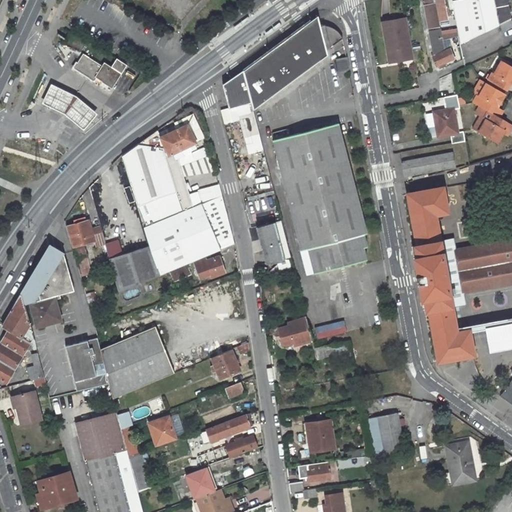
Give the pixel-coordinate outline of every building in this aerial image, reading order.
[(447,20),(443,0),(431,0),(423,2),(428,29),(438,27),(437,22),(447,20)] [(499,26),(493,0),(467,0),(465,0),(469,20),(456,23),(457,29),(458,35),(460,45),(499,26)] [(493,0),(499,26),(500,25),(511,20),(506,0),(493,0)] [(311,19),(243,71),(251,105),(325,50),(341,38),(340,32),(334,28),(327,25),(321,23),(319,23),(318,14),(311,19)] [(382,21),(390,61),(401,59),(399,50),(409,48),(403,18),(382,21)] [(511,27),(511,22),(511,20),(500,25),(503,32),(511,27)] [(437,67),(455,58),(454,55),(450,49),(443,53),(440,39),(439,32),(439,29),(429,31),(434,57),(431,58),(437,67)] [(440,39),(458,35),(457,29),(439,32),(440,39)] [(253,110),(327,55),(325,50),(251,105),(253,110)] [(73,67),(92,80),(93,77),(111,89),(120,73),(102,61),(100,65),(81,53),(73,67)] [(348,70),(345,58),(341,58),(341,61),(335,62),(337,72),(348,70)] [(511,67),(501,62),(494,74),(492,73),(488,80),(506,91),(510,84),(511,84),(511,67)] [(245,137),(259,134),(253,110),(251,105),(243,71),(242,69),(223,84),(232,122),(241,120),(245,137)] [(38,99),(43,101),(61,112),(81,129),(94,113),(72,95),(48,81),(38,99)] [(479,107),(491,113),(495,106),(497,107),(504,94),(486,84),(479,97),(477,95),(473,103),(479,107)] [(479,133),(497,143),(505,131),(502,129),(506,122),(491,113),(479,107),(476,114),(486,120),(479,133)] [(465,143),(463,132),(457,133),(454,110),(433,114),(429,115),(432,128),(435,128),(437,138),(450,135),(452,145),(465,143)] [(300,126),(306,125),(303,113),(297,114),(300,126)] [(189,145),(195,143),(187,125),(160,138),(168,155),(172,153),(189,145)] [(367,234),(339,126),(274,141),(302,250),(308,249),(315,275),(362,263),(359,251),(367,248),(364,235),(367,234)] [(156,130),(120,155),(158,275),(233,244),(230,232),(221,235),(214,237),(211,230),(210,227),(205,214),(219,209),(221,221),(227,219),(219,189),(215,191),(217,199),(193,208),(174,157),(172,153),(168,155),(160,138),(156,130)] [(189,145),(172,153),(174,157),(191,149),(189,145)] [(205,149),(192,150),(194,173),(207,172),(205,149)] [(402,162),(405,177),(455,168),(452,153),(402,162)] [(442,188),(407,195),(416,246),(414,246),(416,258),(414,258),(422,300),(424,299),(426,310),(429,310),(438,362),(474,355),(470,333),(486,329),(490,350),(511,345),(511,317),(456,328),(452,307),(466,304),(464,292),(511,283),(511,239),(456,250),(454,239),(440,242),(435,215),(447,212),(442,188)] [(99,215),(115,210),(110,193),(94,197),(99,215)] [(89,220),(66,227),(71,247),(94,241),(89,220)] [(291,257),(281,220),(258,226),(268,262),(291,257)] [(214,228),(211,230),(214,237),(221,235),(218,227),(214,228)] [(41,259),(63,253),(62,251),(51,244),(41,259)] [(158,276),(158,275),(149,245),(109,260),(115,282),(120,292),(158,276)] [(91,272),(84,248),(75,250),(82,275),(91,272)] [(368,262),(364,249),(359,251),(362,263),(368,262)] [(21,292),(24,303),(29,302),(36,326),(60,320),(55,299),(59,298),(58,294),(72,291),(63,253),(41,259),(21,292)] [(205,261),(211,277),(225,272),(219,256),(205,261)] [(290,261),(280,263),(281,270),(291,267),(290,261)] [(170,273),(173,282),(190,275),(186,267),(170,273)] [(36,349),(24,303),(21,292),(1,325),(8,329),(0,343),(0,378),(6,382),(29,342),(32,343),(33,350),(36,349)] [(85,296),(86,301),(88,300),(89,304),(95,301),(91,293),(85,296)] [(295,339),(298,338),(297,335),(310,332),(306,318),(289,322),(289,325),(278,328),(283,346),(294,343),(296,343),(295,339)] [(316,326),(318,338),(348,331),(345,320),(316,326)] [(101,358),(158,335),(155,326),(99,349),(101,358)] [(297,335),(298,338),(295,339),(296,343),(294,343),(295,345),(312,341),(310,332),(297,335)] [(112,399),(123,394),(175,372),(158,335),(101,358),(112,399)] [(313,346),(312,341),(295,345),(296,350),(313,346)] [(249,350),(248,342),(236,347),(239,354),(249,350)] [(217,371),(220,379),(239,370),(230,349),(211,357),(214,365),(211,366),(213,373),(217,371)] [(31,354),(34,365),(27,366),(30,379),(43,375),(37,352),(31,354)] [(225,388),(228,397),(242,392),(238,383),(225,388)] [(17,407),(22,425),(42,420),(34,390),(16,396),(19,406),(17,407)] [(509,393),(504,390),(499,397),(504,400),(509,393)] [(259,409),(244,415),(244,416),(201,433),(205,443),(261,423),(259,409)] [(116,415),(120,430),(129,426),(132,425),(128,412),(116,415)] [(397,413),(378,417),(382,436),(372,438),(376,458),(405,452),(397,413)] [(85,460),(115,452),(126,449),(120,430),(116,415),(116,414),(76,424),(85,460)] [(176,427),(174,422),(171,423),(169,416),(149,422),(155,444),(175,438),(173,428),(176,427)] [(307,422),(311,451),(336,447),(332,418),(307,422)] [(126,449),(128,458),(137,455),(129,426),(120,430),(126,449)] [(256,447),(252,436),(226,446),(227,449),(205,456),(207,459),(209,459),(211,465),(231,458),(230,457),(256,447)] [(428,440),(420,441),(422,461),(431,460),(428,440)] [(469,443),(447,447),(454,485),(476,481),(469,443)] [(85,460),(98,511),(130,511),(115,452),(85,460)] [(128,458),(132,475),(146,470),(141,453),(137,455),(128,458)] [(374,461),(372,454),(340,459),(341,466),(374,461)] [(309,479),(330,477),(327,460),(298,465),(299,474),(308,473),(309,479)] [(205,468),(213,491),(217,489),(209,466),(205,468)] [(213,491),(205,468),(186,475),(194,498),(195,497),(213,491)] [(146,470),(132,475),(137,492),(150,488),(146,470)] [(77,499),(69,472),(61,474),(40,480),(43,492),(47,507),(77,499)] [(302,482),(289,484),(290,492),(303,490),(302,482)] [(303,490),(304,498),(318,496),(318,488),(303,490)] [(213,491),(195,497),(200,511),(233,511),(231,507),(227,509),(223,499),(219,489),(217,489),(213,491)] [(39,493),(44,508),(47,507),(43,492),(39,493)] [(343,511),(341,494),(325,496),(326,504),(327,511),(343,511)] [(227,509),(231,507),(228,498),(223,499),(227,509)]
